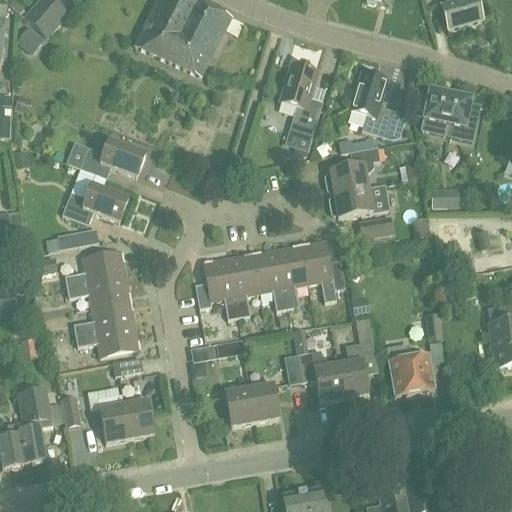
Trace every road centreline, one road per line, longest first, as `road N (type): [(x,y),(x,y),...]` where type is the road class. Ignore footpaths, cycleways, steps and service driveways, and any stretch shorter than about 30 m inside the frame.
road 1 (residential): [(198,474),(511,417)]
road 2 (residential): [(511,87),(236,0)]
road 3 (residential): [(198,474),(163,282),(196,241)]
road 4 (residential): [(78,495),(198,474)]
